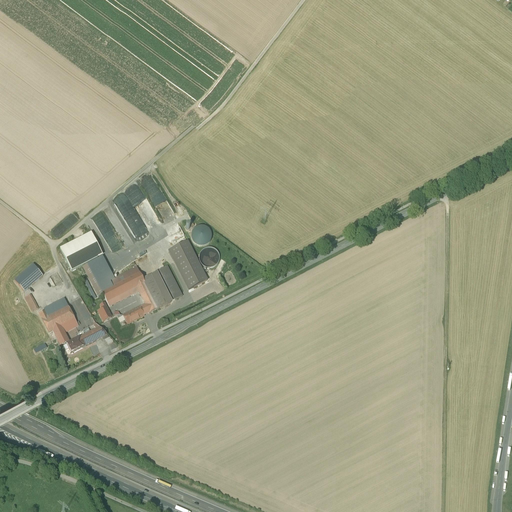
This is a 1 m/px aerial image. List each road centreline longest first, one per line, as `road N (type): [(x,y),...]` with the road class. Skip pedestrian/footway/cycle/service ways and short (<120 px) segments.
road 1 (secondary): [(511,160),(0,421)]
road 2 (track): [(0,204),(56,247),(220,106),(300,0)]
road 3 (track): [(443,195),(442,511)]
road 4 (motorway): [(222,511),(0,410)]
road 5 (unclassified): [(0,461),(61,474),(144,511)]
road 6 (motorway): [(62,453),(192,511)]
